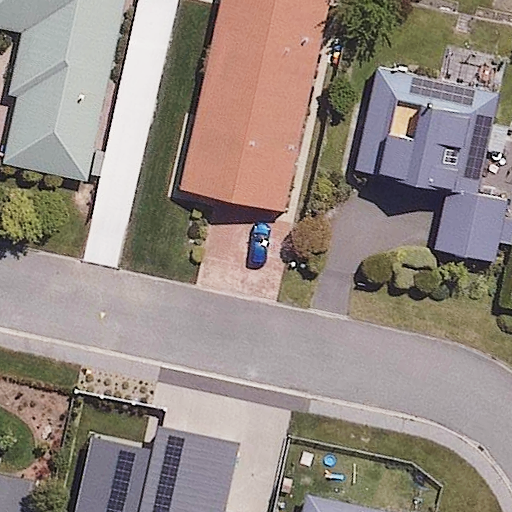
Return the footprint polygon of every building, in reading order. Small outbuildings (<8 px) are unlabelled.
[(119,0),(0,0),(0,22),(16,26),(0,98),(0,164),(81,182),(119,0)] [(328,0),(221,0),(181,182),(282,205),(328,0)] [(434,249),(494,263),(508,200),(478,193),(499,93),(378,59),(347,168),(447,192),(434,249)] [(24,511),(29,483),(0,479),(0,511),(24,511)] [(400,511),(313,493),(308,511),(400,511)]
